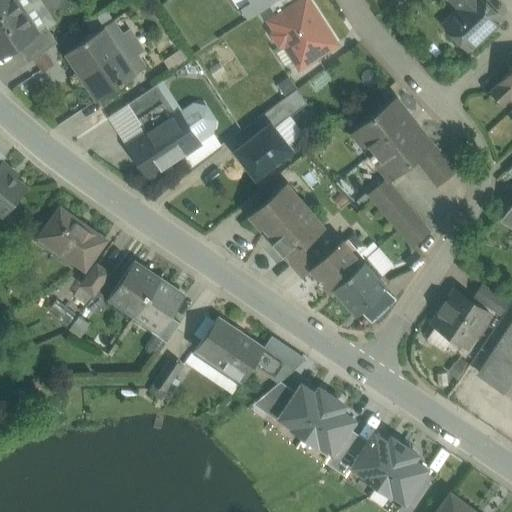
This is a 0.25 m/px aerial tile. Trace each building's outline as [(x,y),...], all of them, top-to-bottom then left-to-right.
[(0,0),(0,24),(21,11),(14,0),(0,0)] [(278,1),(277,0),(257,0),(253,3),(252,2),(242,9),(249,19),(278,1)] [(307,0),(301,0),(269,21),(274,28),(272,34),(280,45),(285,46),(299,68),(336,44),(307,0)] [(482,0),(451,0),(462,11),(461,23),(451,31),(469,50),(501,20),(482,0)] [(21,11),(0,24),(0,55),(16,46),(36,32),(35,31),(21,11)] [(36,32),(16,46),(27,62),(57,42),(45,25),(35,31),(36,32)] [(102,27),(66,51),(97,99),(134,74),(102,27)] [(511,70),(498,84),(499,85),(492,92),(502,103),(509,96),(511,98),(511,70)] [(285,93),(296,86),(290,74),(278,81),(285,93)] [(157,84),(127,103),(147,133),(176,113),(157,84)] [(296,89),(280,101),(291,115),(307,104),(296,89)] [(395,97),(353,131),(365,146),(369,143),(375,151),(413,121),(395,97)] [(280,101),(257,118),(264,127),(270,123),(274,129),(290,116),(291,115),(280,101)] [(147,133),(128,145),(148,175),(198,142),(178,112),(176,113),(147,133)] [(264,127),(235,151),(247,165),(252,161),(260,172),(290,149),(288,146),(303,134),(290,116),(274,129),(270,123),(264,127)] [(413,121),(375,151),(382,159),(377,162),(390,178),(415,158),(432,145),(432,144),(413,121)] [(433,143),(432,144),(432,145),(415,158),(437,187),(455,172),(433,143)] [(0,161),(0,212),(3,215),(26,187),(11,174),(14,170),(3,160),(2,160),(0,161)] [(430,231),(386,178),(367,194),(412,247),(430,231)] [(268,199),(248,216),(284,258),(288,254),(289,255),(305,242),(323,226),(286,183),(268,199)] [(260,189),(239,206),(248,216),(268,199),(260,189)] [(511,204),(502,219),(511,225),(511,204)] [(104,239),(60,208),(40,235),(84,266),(104,239)] [(320,260),(310,268),(311,269),(328,290),(334,285),(360,263),(342,241),(320,260)] [(373,241),(363,251),(382,272),(393,263),(373,241)] [(305,242),(289,255),(288,254),(284,258),(293,268),(312,251),(305,242)] [(312,251),(293,268),(301,278),(311,269),(310,268),(320,260),(312,251)] [(360,263),(334,285),(356,312),(361,308),(383,288),(384,286),(377,279),(381,275),(366,257),(360,263)] [(158,278),(132,261),(109,296),(135,313),(158,278)] [(96,263),(81,284),(93,293),(108,272),(96,263)] [(184,295),(158,278),(135,313),(160,330),(170,316),(184,295)] [(509,302),(482,284),(474,297),(500,315),(509,302)] [(383,288),(361,308),(371,320),(393,299),(383,288)] [(489,313),(454,290),(432,323),(467,346),(489,313)] [(76,314),(56,299),(48,310),(68,325),(76,314)] [(160,330),(157,336),(167,342),(180,323),(170,316),(160,330)] [(264,348),(218,317),(196,349),(242,380),(252,364),(264,348)] [(511,322),(478,372),(511,394),(511,322)] [(264,348),(252,364),(279,382),(306,359),(272,336),(264,348)] [(181,368),(169,360),(154,383),(165,391),(181,368)] [(165,391),(154,383),(149,390),(161,398),(165,391)] [(292,427),(304,436),(331,396),(318,387),(314,393),(302,384),(280,416),(293,425),(292,427)] [(319,442),(332,451),(354,419),(341,410),(344,404),(331,396),(304,436),(317,445),(319,442)] [(377,485),(404,445),(391,436),(387,442),(374,433),(352,465),(365,474),(364,476),(377,485)] [(404,445),(377,485),(389,493),(391,491),(404,500),(426,468),(413,459),(417,454),(404,445)] [(475,511),(450,493),(436,511),(475,511)]
